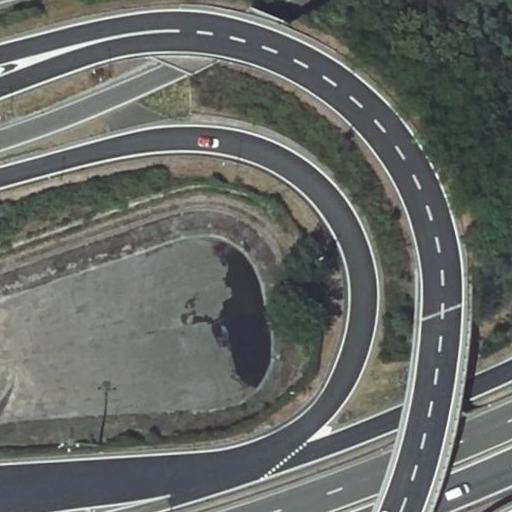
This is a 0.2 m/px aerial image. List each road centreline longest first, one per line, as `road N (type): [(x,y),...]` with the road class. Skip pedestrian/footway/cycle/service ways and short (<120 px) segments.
road 1 (trunk): [(0,176),(117,145),(186,139),(276,159),(315,190),(347,235),(357,266),(356,351),(314,420),(249,464)]
road 2 (trunk): [(400,511),(432,407),(444,312),(435,226),(418,183),(398,146),(339,87),(269,49),(199,33)]
road 3 (trunk): [(307,0),(0,139)]
road 4 (trunk): [(511,368),(249,464)]
road 5 (trunk): [(511,418),(257,511)]
road 6 (trunk): [(249,464),(0,508)]
road 7 (trunk): [(249,464),(0,492)]
road 8 (trunk): [(249,464),(0,473)]
road 9 (trunk): [(199,33),(136,41),(0,88)]
road 10 (trunk): [(199,33),(116,33),(0,59)]
road 11 (trunk): [(249,464),(175,501),(126,511)]
road 12 (trunk): [(395,511),(511,463)]
